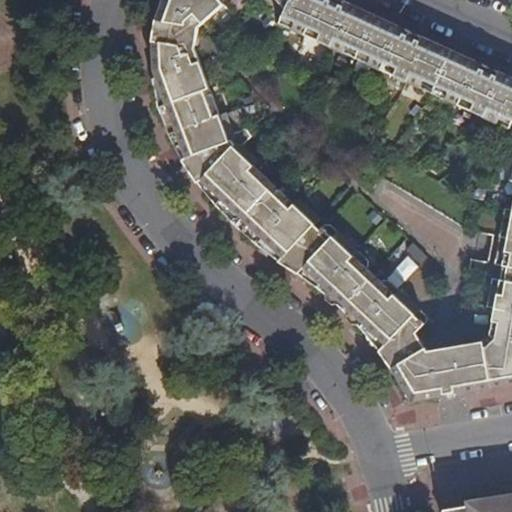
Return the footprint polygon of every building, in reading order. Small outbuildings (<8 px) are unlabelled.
[(165,0),(157,18),(163,23),(188,26),(197,27),(223,7),(216,0),(165,0)] [(511,210),(511,78),(339,0),(216,0),(223,7),(225,6),(222,3),(225,0),(260,0),(259,3),(280,25),(511,130),(511,171),(511,180),(511,208),(505,207),(505,209),(511,210)] [(195,50),(197,27),(188,26),(163,23),(157,18),(155,34),(153,53),(159,50),(159,45),(195,50)] [(219,115),(195,50),(159,45),(159,50),(153,53),(151,70),(155,86),(150,88),(172,143),(177,152),(180,158),(198,184),(225,215),(243,235),(280,262),(315,224),(319,219),(298,199),(294,204),(253,166),(258,161),(242,147),(251,138),(243,130),(235,134),(226,113),(219,115)] [(511,210),(505,209),(495,264),(504,266),(502,280),(493,278),(488,307),(496,309),(491,336),(483,341),(455,346),(463,393),(511,384),(511,210)] [(315,224),(280,262),(287,267),(295,273),(319,249),(311,241),(321,230),(315,224)] [(368,337),(380,351),(403,326),(413,339),(418,337),(416,333),(427,323),(426,317),(389,281),(383,281),(380,284),(368,270),(368,260),(332,225),(326,224),(321,230),(311,241),(319,249),(295,273),(315,287),(351,317),(368,337)] [(385,359),(391,368),(425,349),(418,337),(413,339),(403,326),(380,351),(385,359)] [(435,398),(463,393),(455,346),(428,351),(435,398)] [(412,402),(435,398),(428,351),(427,348),(425,349),(391,368),(412,402)] [(511,511),(511,495),(470,502),(471,507),(450,510),(450,511),(511,511)]
